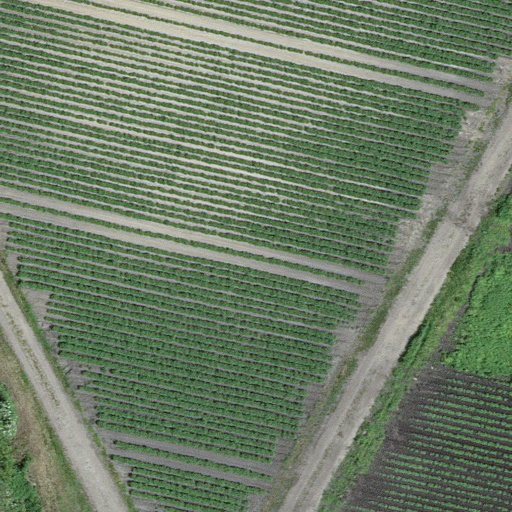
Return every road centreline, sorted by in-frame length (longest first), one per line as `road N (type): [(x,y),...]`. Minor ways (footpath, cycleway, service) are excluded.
road 1 (track): [(296,511),(511,136)]
road 2 (track): [(0,311),(105,511)]
